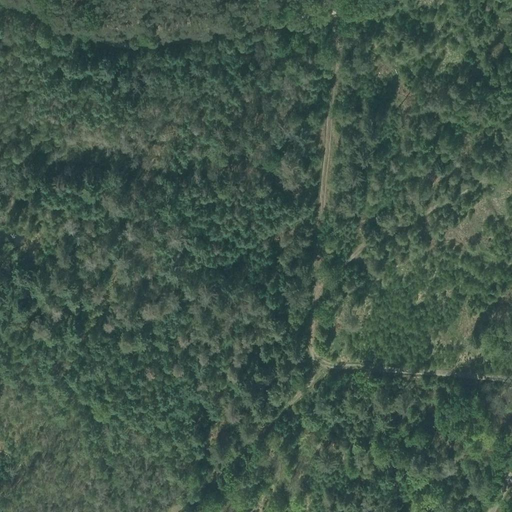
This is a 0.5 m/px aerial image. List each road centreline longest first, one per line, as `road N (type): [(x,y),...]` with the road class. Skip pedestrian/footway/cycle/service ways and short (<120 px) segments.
road 1 (track): [(511,165),(366,244),(317,283),(316,365)]
road 2 (track): [(0,254),(24,281),(99,422),(112,511)]
road 3 (track): [(317,283),(336,43)]
road 4 (track): [(316,365),(312,382),(172,511)]
road 5 (track): [(511,380),(316,365)]
road 6 (track): [(481,0),(456,28),(409,58),(336,43)]
road 7 (track): [(511,415),(454,462),(415,511)]
